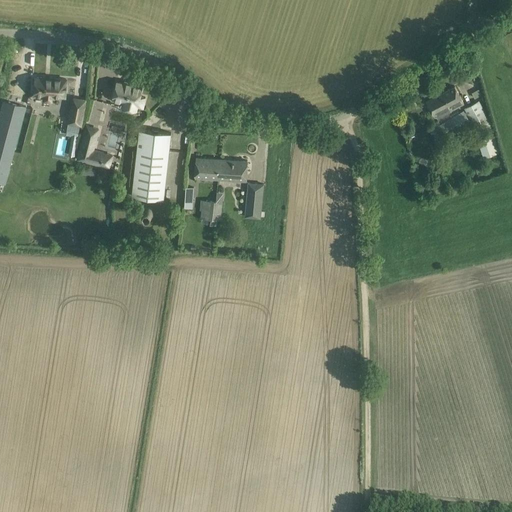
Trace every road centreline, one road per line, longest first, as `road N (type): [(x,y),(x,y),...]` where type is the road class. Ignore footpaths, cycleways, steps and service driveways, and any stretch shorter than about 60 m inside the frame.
road 1 (unclassified): [(0,34),(118,45),(156,62),(202,100),(271,124),(342,117),(511,20)]
road 2 (track): [(368,511),(360,166),(342,117)]
